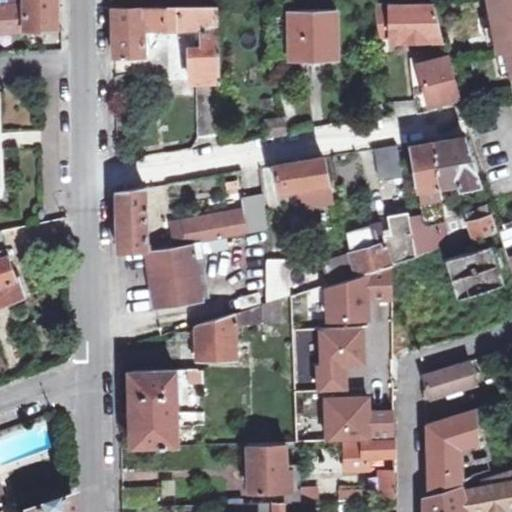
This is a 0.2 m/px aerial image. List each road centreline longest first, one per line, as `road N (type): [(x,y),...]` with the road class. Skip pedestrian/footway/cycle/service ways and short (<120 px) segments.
road 1 (tertiary): [(77,0),(87,375)]
road 2 (residential): [(511,327),(409,357),(410,511)]
road 3 (tertiary): [(87,375),(89,511)]
